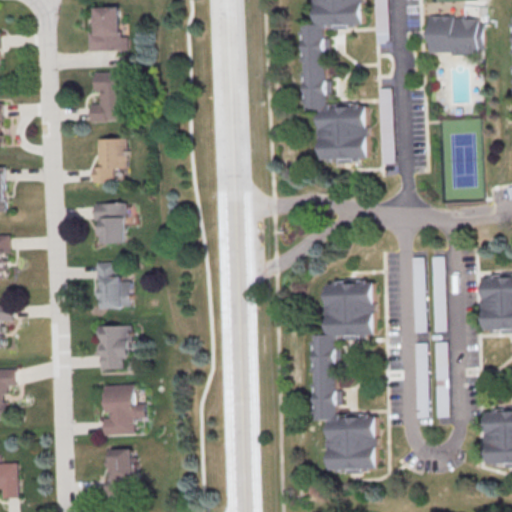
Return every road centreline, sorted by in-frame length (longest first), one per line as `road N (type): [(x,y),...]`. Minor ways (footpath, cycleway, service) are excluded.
road 1 (residential): [(65,511),(48,47),(36,0)]
road 2 (tertiary): [(246,511),(225,0)]
